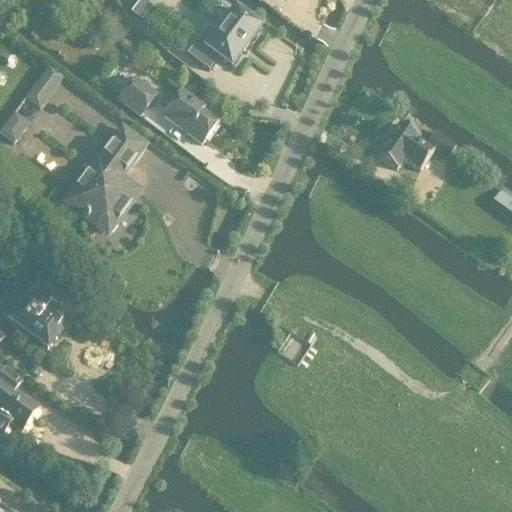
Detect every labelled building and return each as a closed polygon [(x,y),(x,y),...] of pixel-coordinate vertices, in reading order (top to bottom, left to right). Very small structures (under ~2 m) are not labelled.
[(141,24),(152,9),(141,1),(130,15),(141,24)] [(231,72),(261,32),(233,11),(206,49),(196,43),(186,57),(209,74),(218,62),(231,72)] [(47,71),(25,102),(40,113),(62,83),(47,71)] [(119,103),(136,115),(141,119),(156,99),(135,83),(119,103)] [(202,148),(220,124),(182,96),(164,120),(202,148)] [(0,135),(15,146),(29,127),(15,116),(0,135)] [(418,144),(420,141),(400,127),(398,130),(394,131),(389,138),(390,143),(377,160),(397,174),(404,164),(421,175),(434,156),(424,149),(418,144)] [(66,206),(91,225),(95,227),(95,230),(102,236),(106,236),(107,237),(109,235),(112,235),(117,227),(117,225),(138,195),(119,181),(125,173),(127,174),(145,150),(121,132),(66,206)] [(490,211),(511,224),(511,223),(511,196),(502,191),(490,211)] [(47,353),(75,316),(38,288),(36,291),(34,290),(30,289),(27,291),(24,294),(24,298),(26,302),(27,302),(10,325),(47,353)] [(38,414),(13,396),(21,385),(0,369),(0,440),(2,442),(11,429),(21,437),(38,414)]
